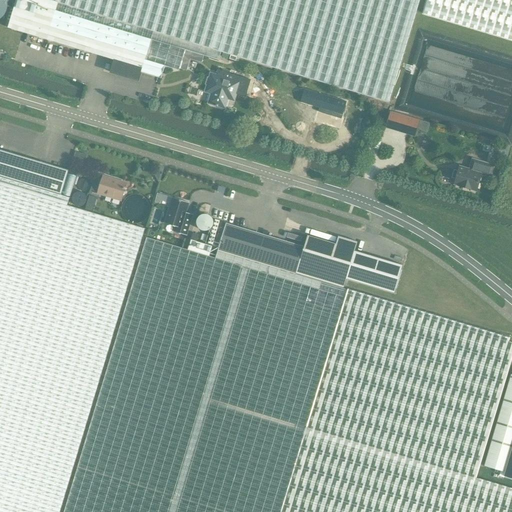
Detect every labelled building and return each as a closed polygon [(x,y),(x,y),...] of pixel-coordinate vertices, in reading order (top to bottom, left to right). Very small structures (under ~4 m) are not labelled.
[(49,0),(17,0),(8,28),(47,41),(114,63),(111,73),(138,81),(141,72),(159,78),(161,79),(165,67),(179,71),(185,50),(56,11),(58,3),(49,0)] [(49,0),(58,3),(56,11),(185,50),(219,61),(221,52),(348,91),(389,103),(390,97),(419,0),(49,0)] [(511,0),(425,0),(421,12),(511,39),(511,0)] [(234,100),(239,84),(212,75),(207,92),(213,94),(210,103),(225,108),(228,99),(234,100)] [(386,128),(415,136),(419,121),(390,112),(386,128)] [(0,149),(0,176),(61,195),(68,170),(0,149)] [(454,170),(452,178),(456,179),(454,185),(476,191),(481,175),(491,178),(495,166),(472,159),(468,169),(460,167),(458,171),(454,170)] [(61,195),(0,176),(0,511),(59,511),(144,228),(67,205),(69,197),(61,195)] [(121,201),(126,184),(117,181),(116,182),(102,178),(98,194),(121,201)] [(170,208),(165,223),(173,226),(171,231),(183,235),(186,236),(193,215),(186,213),(189,203),(172,198),(170,208)] [(226,223),(218,249),(344,288),(346,279),(394,293),(403,265),(355,251),(358,242),(338,236),(336,244),(307,235),(304,246),(226,223)] [(344,288),(218,249),(215,258),(209,256),(188,250),(146,237),(63,511),(511,511),(511,488),(476,478),(511,358),(511,342),(509,342),(510,338),(347,289),(344,288)] [(191,240),(188,250),(209,256),(212,246),(191,240)] [(511,372),(511,373),(484,465),(504,471),(503,475),(511,477),(511,372)]
